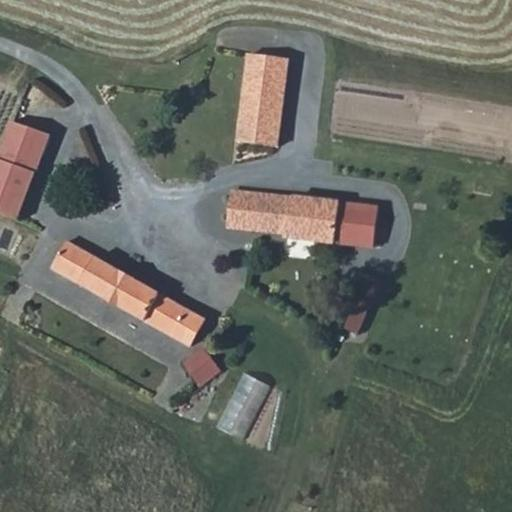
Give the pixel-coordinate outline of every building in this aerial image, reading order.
[(238,128),(236,132),(236,149),(275,154),(286,68),(246,63),(239,122),(238,128)] [(15,131),(0,168),(0,198),(26,208),(52,146),(15,131)] [(376,213),(256,200),(231,197),(228,197),(225,218),(224,228),(280,235),(282,241),(368,250),(371,242),(381,243),(383,231),(373,230),(376,213)] [(26,208),(0,198),(0,223),(17,230),(20,222),(26,208)] [(53,277),(113,310),(130,282),(68,248),(53,277)] [(374,275),(350,329),(365,336),(389,282),(374,275)] [(190,314),(130,282),(113,310),(173,343),(190,314)] [(207,324),(190,314),(173,343),(192,351),(207,324)] [(195,395),(215,379),(198,359),(179,373),(195,395)] [(250,374),(224,429),(249,441),(275,386),(250,374)]
